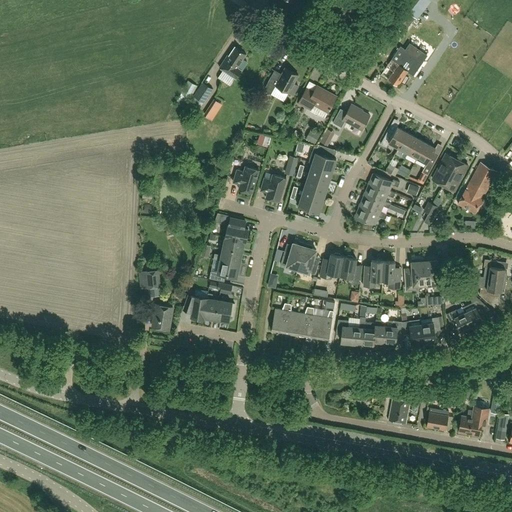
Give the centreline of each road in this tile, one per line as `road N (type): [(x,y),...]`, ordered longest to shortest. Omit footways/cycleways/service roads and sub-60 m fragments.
road 1 (unclassified): [(511,480),(235,425)]
road 2 (unclassified): [(487,511),(225,458)]
road 3 (unclassified): [(235,425),(46,391),(0,373)]
road 4 (residential): [(511,452),(325,419),(307,399),(302,375)]
road 5 (trunk): [(201,511),(0,412)]
road 6 (residential): [(302,375),(456,360),(511,332)]
road 7 (residential): [(511,247),(470,237),(383,243),(331,233)]
road 8 (residential): [(390,96),(236,0)]
road 9 (trunk): [(0,435),(156,511)]
road 10 (residential): [(331,233),(390,96)]
road 11 (residential): [(511,171),(478,141),(390,96)]
road 12 (residential): [(268,217),(245,338)]
